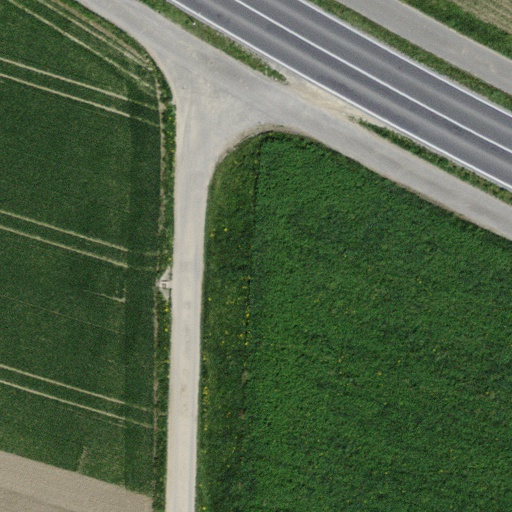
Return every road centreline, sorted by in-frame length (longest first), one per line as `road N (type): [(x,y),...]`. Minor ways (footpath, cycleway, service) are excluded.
road 1 (track): [(103,0),(201,63),(511,227)]
road 2 (track): [(179,511),(201,63)]
road 3 (primary): [(229,0),(511,143)]
road 4 (track): [(511,79),(366,0)]
